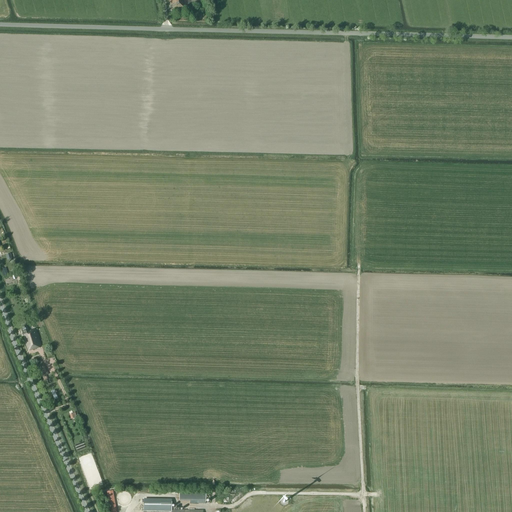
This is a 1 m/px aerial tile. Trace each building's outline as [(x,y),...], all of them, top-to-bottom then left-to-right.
[(188,5),(202,4),(201,0),(169,0),(169,11),(188,11),(188,5)] [(28,351),(40,347),(35,329),(29,331),(27,324),(21,326),(24,337),(28,351)] [(39,368),(45,381),(47,380),(45,375),(47,375),(43,366),(39,368)] [(107,492),(109,504),(115,503),(113,491),(107,492)] [(206,500),(206,494),(179,494),(179,499),(198,500),(198,504),(206,504),(206,500)] [(202,511),(203,510),(171,510),(171,500),(144,500),(143,511),(202,511)]
